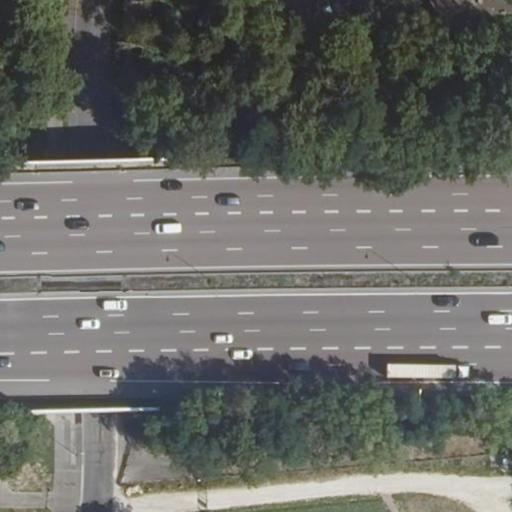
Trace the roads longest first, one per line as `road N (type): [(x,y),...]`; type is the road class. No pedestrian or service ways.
road 1 (motorway): [(0,336),(511,326)]
road 2 (motorway): [(511,227),(0,236)]
road 3 (tertiary): [(91,0),(99,511)]
